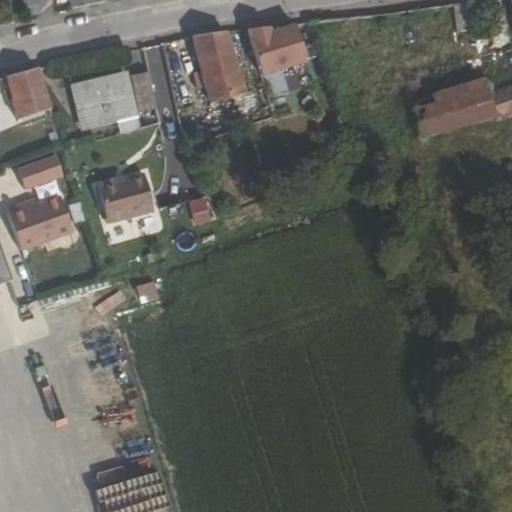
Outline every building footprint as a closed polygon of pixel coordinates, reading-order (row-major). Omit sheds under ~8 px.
[(22,0),(24,15),(40,13),(38,0),(22,0)] [(460,35),(481,32),(478,4),(457,7),(460,35)] [(451,8),(353,20),(359,75),(456,63),(451,8)] [(300,26),(276,35),(274,29),(253,32),(267,78),(311,62),(300,26)] [(246,97),(231,35),(199,40),(216,105),(246,97)] [(23,124),(55,116),(42,71),(11,79),(14,89),(23,124)] [(139,75),(146,100),(158,98),(152,72),(139,75)] [(82,91),(93,127),(124,118),(129,134),(145,129),(129,78),(82,91)] [(0,91),(14,89),(11,79),(0,81),(0,91)] [(495,95),(492,85),(460,94),(463,104),(495,95)] [(511,93),(497,100),(495,95),(463,104),(471,130),(511,118),(511,93)] [(427,143),(471,130),(463,104),(460,94),(416,106),(427,143)] [(55,155),(15,168),(22,191),(63,178),(55,155)] [(101,187),(111,224),(157,211),(147,174),(101,187)] [(196,227),(218,218),(208,195),(186,204),(196,227)] [(26,209),(24,203),(9,208),(24,250),(75,231),(62,196),(26,209)] [(155,282),(136,287),(141,305),(159,300),(155,282)] [(87,315),(114,308),(111,297),(84,304),(87,315)] [(158,511),(153,493),(87,511),(158,511)]
